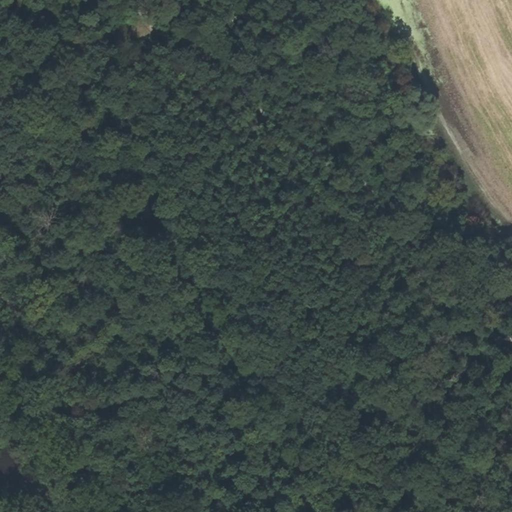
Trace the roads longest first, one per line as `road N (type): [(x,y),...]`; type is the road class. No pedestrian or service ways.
road 1 (track): [(307,511),(38,0)]
road 2 (track): [(511,334),(386,199),(235,89),(210,53)]
road 3 (track): [(0,288),(130,511)]
